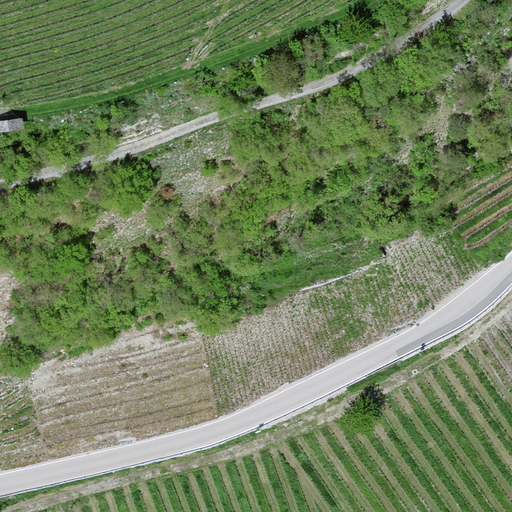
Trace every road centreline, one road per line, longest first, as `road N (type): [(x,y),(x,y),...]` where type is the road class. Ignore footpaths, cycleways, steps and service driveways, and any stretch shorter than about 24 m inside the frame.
road 1 (tertiary): [(0,488),(248,419),(413,338),(511,263)]
road 2 (track): [(0,186),(292,95),(365,62),(456,0)]
road 3 (track): [(103,511),(315,461),(511,317)]
road 4 (track): [(0,117),(143,86),(367,0)]
